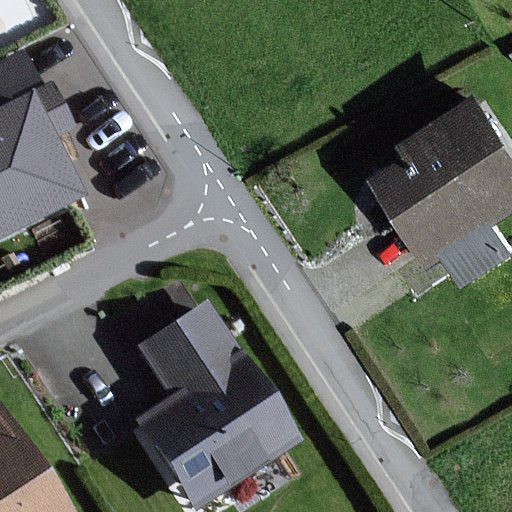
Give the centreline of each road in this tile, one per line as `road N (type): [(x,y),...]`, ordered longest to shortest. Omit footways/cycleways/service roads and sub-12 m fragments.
road 1 (residential): [(230,201),(434,511)]
road 2 (residential): [(0,324),(230,201)]
road 3 (residential): [(94,0),(230,201)]
